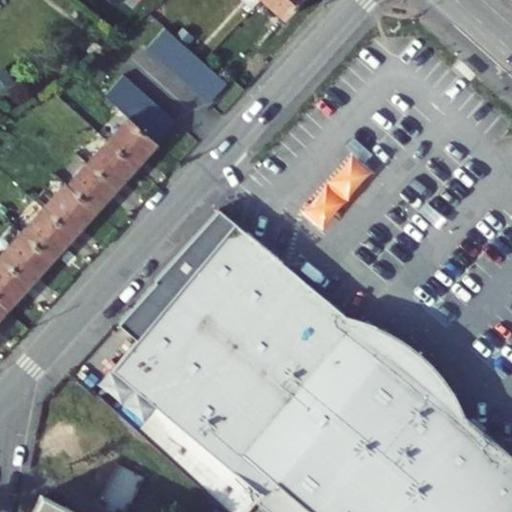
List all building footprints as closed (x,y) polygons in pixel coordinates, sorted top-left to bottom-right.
[(98,0),(113,11),(121,0),(98,0)] [(268,0),(286,16),(299,0),(268,0)] [(210,102),(228,80),(166,24),(147,45),(210,102)] [(158,140),(176,119),(124,72),(106,93),(130,116),(158,140)] [(68,181),(0,259),(0,321),(158,140),(130,116),(71,184),(68,181)] [(505,511),(511,505),(511,462),(470,428),(456,416),(446,395),(437,381),(429,370),(411,352),(390,337),(383,333),(376,329),(359,322),(336,315),(211,212),(147,284),(149,286),(112,327),(133,344),(111,371),(149,404),(182,434),(160,459),(219,511),(243,511),(252,502),(264,487),(294,511),(505,511)] [(149,404),(126,428),(160,459),(182,434),(149,404)] [(63,511),(39,500),(33,511),(63,511)] [(263,511),(252,502),(243,511),(263,511)]
